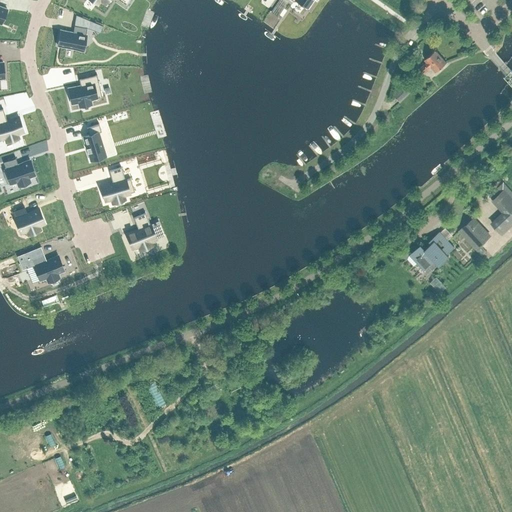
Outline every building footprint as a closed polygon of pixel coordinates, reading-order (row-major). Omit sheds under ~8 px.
[(60,29),(57,45),(83,49),(86,27),(73,25),(72,31),(60,29)] [(425,59),(427,61),(419,68),(424,73),(431,66),(436,72),(447,62),(435,49),(425,59)] [(505,61),(498,67),(497,68),(497,69),(497,70),(498,71),(499,70),(507,63),(507,62),(507,61),(506,61),(505,61)] [(80,84),(67,87),(71,103),(78,101),(79,106),(91,103),(89,98),(101,95),(96,74),(78,78),(80,84)] [(393,94),(400,101),(411,89),(404,82),(393,94)] [(2,108),(0,108),(0,138),(5,137),(6,142),(18,138),(17,133),(23,131),(18,116),(6,120),(2,108)] [(88,133),(82,135),(86,146),(85,147),(87,152),(87,151),(90,160),(105,155),(98,131),(101,130),(98,123),(86,127),(88,133)] [(5,169),(2,169),(7,183),(9,182),(10,183),(16,181),(18,185),(30,181),(28,177),(35,174),(29,159),(17,163),(15,157),(3,161),(5,168),(4,168),(5,169)] [(112,181),(100,185),(104,200),(111,198),(112,203),(124,199),(123,195),(130,193),(129,192),(134,190),(130,177),(124,178),(121,166),(108,169),(112,181)] [(492,223),(501,233),(511,222),(511,200),(503,190),(493,199),(504,212),(492,223)] [(24,206),(12,211),(14,217),(20,232),(26,230),(28,234),(39,229),(38,225),(44,222),(38,207),(26,212),(24,206)] [(137,228),(126,233),(132,248),(138,245),(140,250),(151,245),(150,240),(156,238),(150,223),(149,223),(145,212),(133,217),(137,228)] [(473,216),(461,227),(479,246),(491,235),(473,216)] [(447,253),(455,247),(440,231),(429,241),(430,243),(425,248),(421,244),(409,254),(424,270),(435,260),(439,265),(449,256),(447,253)] [(400,249),(398,255),(407,258),(409,252),(400,249)] [(29,250),(16,255),(22,269),(25,267),(31,282),(39,279),(45,277),(47,281),(59,276),(57,272),(63,269),(57,254),(46,259),(43,253),(31,257),(29,250)] [(427,275),(430,281),(436,278),(432,272),(427,275)]
